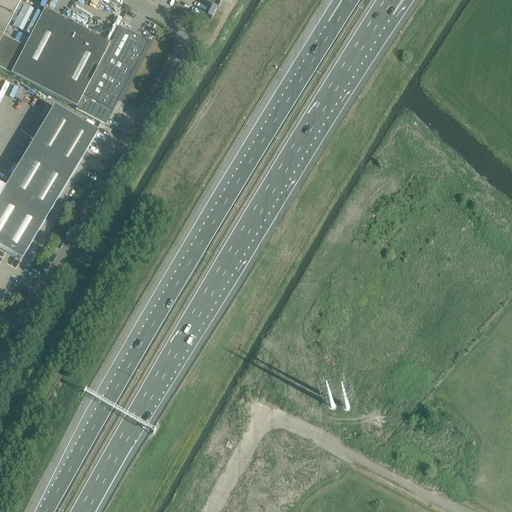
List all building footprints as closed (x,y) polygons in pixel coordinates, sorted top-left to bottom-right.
[(0,0),(0,68),(11,74),(25,46),(3,35),(20,0),(0,0)] [(200,0),(217,9),(221,0),(200,0)] [(30,34),(40,12),(24,4),(13,26),(30,34)] [(25,46),(11,74),(76,108),(110,43),(101,39),(93,35),(61,18),(53,14),(44,9),(39,19),(25,46)] [(76,108),(75,110),(104,125),(104,124),(111,111),(112,111),(148,43),(133,35),(130,33),(118,27),(111,41),(110,43),(76,108)] [(0,247),(21,260),(97,132),(69,115),(53,106),(4,189),(0,187),(0,247)]
